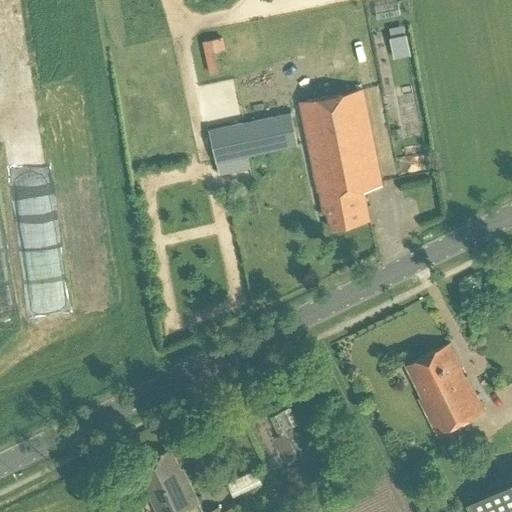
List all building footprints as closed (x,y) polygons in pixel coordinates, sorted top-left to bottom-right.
[(387,27),(394,58),(411,54),(404,23),(387,27)] [(224,37),(204,38),(206,72),(216,71),(214,50),(225,50),(224,37)] [(370,220),(364,188),(382,185),(363,87),(300,100),(318,190),(319,190),(324,212),(328,212),(331,228),(370,220)] [(292,111),(211,128),(219,162),(300,145),(292,111)] [(422,396),(420,397),(437,433),(485,410),(451,341),(410,361),(419,380),(415,381),(422,396)] [(290,408),(283,411),(284,414),(272,419),(277,431),(296,423),(290,408)] [(179,511),(199,502),(183,468),(181,469),(171,448),(144,461),(147,466),(134,472),(146,496),(149,494),(157,511),(179,511)] [(227,478),(232,492),(261,483),(256,469),(227,478)] [(511,511),(511,478),(467,502),(472,511),(511,511)] [(221,510),(219,506),(207,510),(207,511),(243,511),(240,502),(221,510)]
